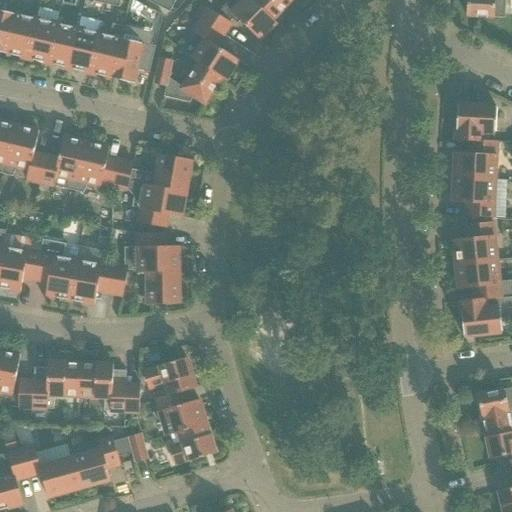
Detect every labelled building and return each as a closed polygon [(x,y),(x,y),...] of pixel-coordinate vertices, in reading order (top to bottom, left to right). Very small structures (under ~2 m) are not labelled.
[(176,1),(174,0),(160,0),(158,6),(170,12),(176,1)] [(273,21),(253,1),(253,0),(252,0),(243,0),(239,4),(235,0),(230,0),(217,14),(208,9),(201,21),(223,35),(231,23),(229,22),(232,19),(237,24),(240,21),(259,41),(276,23),(273,20),(273,21)] [(252,0),(253,0),(253,1),(273,21),(273,20),(292,0),(252,0)] [(504,18),(505,0),(466,0),(466,16),(504,18)] [(0,53),(6,55),(15,14),(0,10),(0,53)] [(27,59),(36,19),(15,14),(6,55),(27,59)] [(48,64),(57,24),(36,19),(27,59),(48,64)] [(216,46),(223,35),(201,21),(193,33),(194,34),(190,40),(199,48),(192,59),(198,63),(222,78),(221,79),(225,81),(238,61),(216,46)] [(69,69),(78,29),(57,24),(48,64),(69,69)] [(90,74),(99,34),(78,29),(69,69),(90,74)] [(111,79),(120,39),(99,34),(90,74),(111,79)] [(155,47),(120,39),(111,79),(133,84),(136,70),(149,73),(155,47)] [(205,105),(221,79),(222,78),(198,63),(182,88),(169,79),(173,61),(159,58),(153,84),(166,87),(164,97),(189,103),(193,97),(205,105)] [(457,105),(455,141),(470,142),(470,141),(481,142),(481,141),(494,142),(495,133),(496,107),(457,105)] [(7,165),(16,126),(0,122),(0,163),(6,165),(7,165)] [(39,131),(16,126),(7,165),(6,165),(4,175),(12,177),(16,167),(28,170),(26,180),(40,183),(46,157),(33,154),(39,131)] [(75,191),(87,142),(64,137),(58,160),(46,157),(40,183),(54,186),(56,176),(68,179),(67,189),(75,191)] [(494,142),(481,141),(481,142),(470,141),(470,142),(469,154),(455,153),(453,178),(495,180),(497,142),(494,142)] [(110,148),(87,142),(75,191),(83,193),(87,184),(101,187),(101,184),(114,187),(120,161),(107,158),(110,148)] [(160,155),(155,187),(186,192),(192,161),(160,155)] [(133,164),(120,161),(114,187),(127,190),(133,164)] [(493,218),(495,180),(453,178),(452,203),(467,203),(466,217),(493,218)] [(182,218),(186,192),(155,187),(145,185),(139,223),(165,228),(167,215),(182,218)] [(453,240),(456,265),(497,260),(492,222),(466,225),(467,239),(453,240)] [(138,273),(147,273),(147,272),(179,272),(179,247),(164,247),(164,234),(137,234),(138,273)] [(40,254),(35,280),(48,282),(45,297),(70,301),(77,260),(63,258),(66,244),(42,240),(40,254)] [(23,278),(35,280),(40,254),(3,247),(0,264),(0,288),(20,292),(23,278)] [(97,291),(109,293),(114,267),(77,260),(70,301),(94,305),(97,291)] [(501,298),(497,260),(456,265),(458,290),(473,288),(474,300),(474,301),(485,300),(501,298)] [(128,269),(114,267),(109,293),(123,296),(128,269)] [(179,305),(179,272),(147,272),(147,273),(147,305),(179,305)] [(486,309),(485,300),(474,301),(474,300),(460,302),(463,337),(502,333),(499,307),(486,309)] [(20,355),(0,351),(0,392),(13,395),(20,355)] [(168,395),(168,396),(182,392),(195,388),(186,358),(159,366),(159,367),(144,372),(149,389),(165,384),(168,395)] [(79,397),(80,364),(48,362),(47,369),(34,368),(34,382),(33,409),(53,409),(54,396),(79,397)] [(124,412),(125,385),(126,372),(113,371),(113,365),(80,364),(79,397),(104,398),(104,411),(124,412)] [(33,409),(34,382),(19,381),(18,408),(33,409)] [(140,386),(125,385),(124,412),(139,413),(140,386)] [(477,395),(483,427),(511,420),(511,388),(504,390),(477,395)] [(168,395),(156,398),(160,411),(159,411),(166,436),(179,432),(206,424),(199,400),(186,404),(183,392),(182,392),(168,396),(168,395)] [(511,420),(483,427),(490,459),(510,455),(511,460),(511,459),(511,420)] [(183,444),(169,448),(174,465),(188,460),(188,461),(215,453),(206,424),(179,432),(183,444)] [(127,437),(134,463),(149,459),(142,434),(127,437)] [(101,450),(70,458),(79,489),(111,480),(107,468),(120,465),(113,439),(99,443),(101,450)] [(79,489),(70,458),(40,467),(35,447),(21,451),(28,477),(41,473),(47,498),(79,489)] [(16,480),(28,477),(21,451),(8,455),(13,474),(0,477),(0,511),(23,505),(16,480)] [(511,511),(511,487),(498,491),(503,511),(511,511)]
